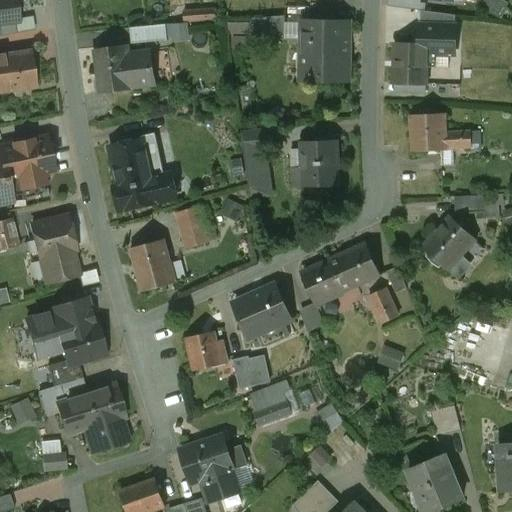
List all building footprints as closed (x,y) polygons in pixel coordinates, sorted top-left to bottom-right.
[(14,0),(0,0),(0,23),(14,22),(17,22),(17,19),(14,0)] [(455,16),(419,11),(419,26),(454,27),(455,16)] [(32,17),(17,19),(17,22),(14,22),(16,34),(34,31),(32,17)] [(284,17),(250,19),(250,35),(284,36),(284,17)] [(348,23),(318,23),(318,33),(302,32),(301,57),(308,57),(308,81),(347,82),(348,23)] [(165,25),(129,29),(131,45),(166,41),(165,25)] [(454,27),(419,26),(419,46),(426,46),(426,54),(454,55),(454,27)] [(419,46),(394,45),(393,83),(425,84),(426,54),(426,46),(419,46)] [(147,54),(128,56),(127,47),(92,52),(97,92),(154,85),(151,69),(149,69),(147,54)] [(30,52),(0,56),(0,92),(36,87),(30,52)] [(444,115),(410,116),(412,152),(446,151),(446,150),(445,132),(444,115)] [(278,131),(242,135),(251,197),(270,195),(263,148),(280,146),(278,131)] [(470,131),(445,132),(446,150),(471,149),(470,131)] [(142,139),(109,147),(118,187),(114,188),(119,211),(165,199),(160,177),(157,164),(148,165),(143,140),(153,137),(153,136),(142,138),(142,139)] [(45,138),(0,147),(0,156),(5,181),(7,181),(9,191),(37,184),(35,175),(52,171),(45,138)] [(338,142),(299,143),(300,169),(291,169),(291,187),(301,186),(301,187),(339,185),(338,142)] [(0,203),(11,201),(9,191),(7,181),(5,181),(0,156),(0,158),(2,168),(0,168),(0,203)] [(171,174),(160,177),(165,199),(176,197),(171,174)] [(483,196),(454,198),(455,214),(484,212),(483,196)] [(494,215),(504,218),(509,200),(499,197),(494,215)] [(198,208),(177,214),(186,248),(207,242),(198,208)] [(66,216),(30,225),(34,241),(25,243),(30,260),(39,258),(39,259),(72,251),(74,250),(66,216)] [(475,241),(449,217),(421,248),(447,271),(475,241)] [(10,219),(0,221),(0,249),(17,246),(10,219)] [(163,240),(130,249),(141,292),(175,283),(163,240)] [(365,245),(327,262),(341,293),(379,276),(365,245)] [(72,251),(39,259),(45,283),(78,275),(72,251)] [(327,261),(302,272),(317,306),(342,295),(341,293),(327,262),(327,261)] [(397,267),(386,272),(395,293),(406,289),(397,267)] [(274,285),(233,303),(249,338),(289,320),(274,285)] [(385,289),(368,297),(380,324),(397,317),(385,289)] [(77,301),(50,309),(51,312),(25,320),(36,358),(63,350),(67,365),(67,367),(77,364),(104,356),(93,322),(84,324),(77,301)] [(213,332),(186,339),(193,371),(226,363),(222,342),(216,343),(213,332)] [(248,357),(232,360),(239,390),(254,386),(248,357)] [(67,365),(48,371),(53,387),(81,379),(77,364),(67,367),(67,365)] [(113,385),(86,394),(85,391),(72,395),(75,403),(64,406),(62,407),(70,433),(83,429),(83,430),(84,429),(90,451),(126,439),(120,418),(123,417),(113,385)] [(27,396),(9,404),(17,423),(35,415),(27,396)] [(285,403),(255,414),(259,426),(290,415),(285,403)] [(454,407),(431,412),(436,435),(459,429),(454,407)] [(222,436),(180,450),(191,484),(201,481),(232,470),(233,470),(222,436)] [(61,439),(39,440),(41,470),(63,469),(61,439)] [(511,444),(498,446),(501,492),(511,491),(511,444)] [(442,456),(408,470),(424,511),(433,511),(462,500),(455,482),(453,483),(442,456)] [(232,470),(201,481),(209,503),(240,492),(232,470)] [(155,480),(120,492),(126,511),(150,511),(164,507),(155,480)] [(317,481),(300,498),(313,511),(327,511),(338,502),(317,481)] [(9,494),(0,496),(0,511),(3,511),(13,509),(9,494)] [(205,511),(202,499),(183,504),(185,511),(205,511)] [(361,511),(353,503),(343,511),(361,511)]
